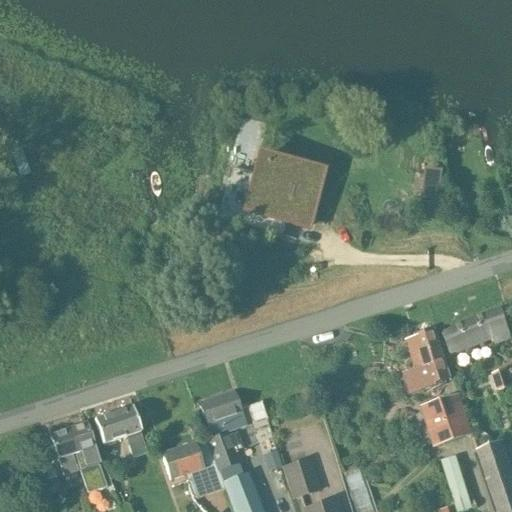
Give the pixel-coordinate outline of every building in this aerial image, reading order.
[(257,176),(247,215),(284,225),(305,230),(320,172),(262,157),(257,176)] [(439,198),(440,169),(421,168),(419,197),(439,198)] [(499,311),(442,333),(451,356),(494,339),(496,344),(510,339),(499,311)] [(407,394),(422,390),(451,381),(434,331),(415,337),(415,339),(406,342),(415,371),(401,375),(407,394)] [(511,387),(506,370),(491,375),(497,393),(511,388),(511,387)] [(213,437),(206,440),(219,473),(240,464),(228,432),(224,433),(221,424),(242,416),(232,392),(198,404),(206,429),(209,428),(213,437)] [(460,396),(420,408),(432,449),(472,437),(460,396)] [(147,456),(140,435),(132,410),(93,423),(102,448),(126,440),(133,460),(147,456)] [(98,467),(93,449),(85,427),(68,433),(74,455),(88,495),(106,488),(98,467)] [(72,456),(74,455),(68,433),(50,438),(57,461),(62,477),(77,472),(72,456)] [(511,511),(511,472),(502,442),(477,451),(478,453),(498,511),(511,511)] [(203,471),(194,444),(159,455),(170,483),(203,471)] [(310,459),(282,467),(292,502),(320,493),(310,459)] [(473,511),(458,461),(442,466),(455,511),(473,511)] [(354,511),(372,511),(363,467),(346,470),(354,511)] [(232,511),(258,511),(250,490),(253,489),(247,472),(221,482),(232,511)] [(47,511),(43,499),(22,506),(24,511),(47,511)] [(336,511),(333,502),(303,511),(302,511),(336,511)]
